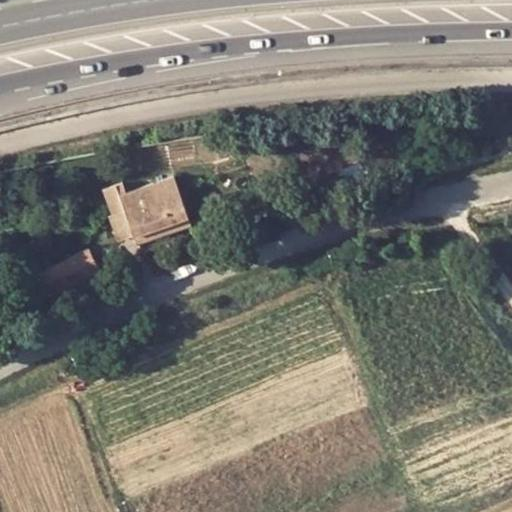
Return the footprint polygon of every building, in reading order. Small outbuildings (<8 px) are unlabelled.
[(136,231),(193,212),(175,163),(119,183),(114,172),(104,175),(114,202),(124,198),(133,220),(136,231)] [(133,220),(124,198),(114,202),(123,225),(133,220)] [(87,237),(41,259),(28,265),(8,275),(18,295),(75,268),(79,277),(101,267),(87,237)] [(41,259),(36,249),(23,254),(28,265),(41,259)] [(427,281),(443,278),(439,255),(341,270),(349,319),(431,306),(427,281)]
